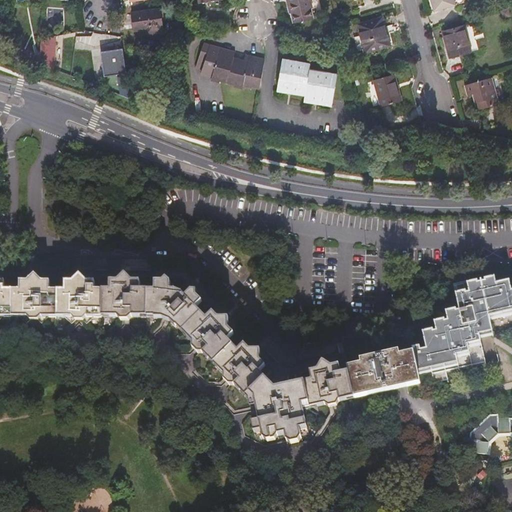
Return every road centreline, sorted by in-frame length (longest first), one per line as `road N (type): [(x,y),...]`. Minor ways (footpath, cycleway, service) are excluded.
road 1 (secondary): [(55,126),(209,181),(313,195)]
road 2 (secondary): [(511,203),(313,195)]
road 3 (secondary): [(313,195),(150,142)]
road 4 (secondary): [(150,142),(0,88)]
road 5 (secondary): [(150,142),(131,142),(68,114),(31,117)]
